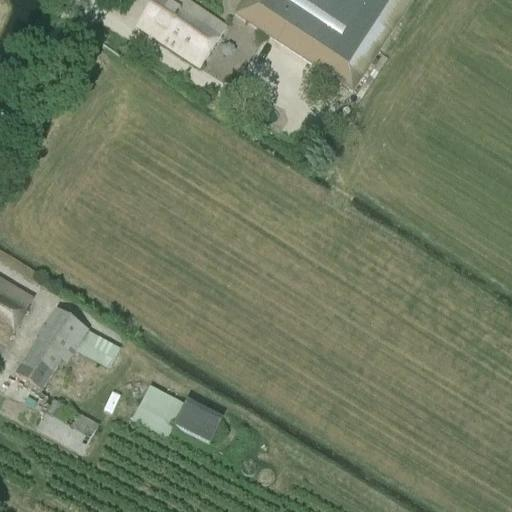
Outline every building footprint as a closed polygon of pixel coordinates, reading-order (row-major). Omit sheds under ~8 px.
[(199,70),(225,30),(180,0),(155,0),(137,29),(199,70)] [(245,0),(234,17),(352,94),(413,0),(245,0)] [(0,344),(5,348),(32,302),(0,283),(0,344)] [(67,365),(88,333),(56,313),(14,378),(40,395),(62,362),(67,365)] [(149,389),(131,422),(167,442),(174,428),(208,447),(221,422),(187,403),(184,408),(149,389)] [(82,457),(97,429),(52,403),(37,431),(82,457)]
